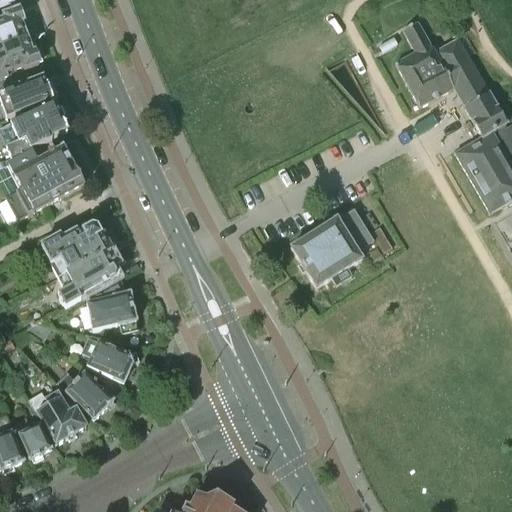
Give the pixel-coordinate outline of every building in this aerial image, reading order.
[(0,0),(0,11),(15,6),(12,0),(0,0)] [(0,52),(26,43),(20,26),(22,25),(18,14),(3,20),(4,22),(0,23),(0,52)] [(481,141),(476,144),(453,157),(488,218),(511,204),(511,127),(506,131),(504,128),(505,127),(457,42),(434,56),(417,25),(402,34),(414,57),(394,67),(419,111),(453,93),(481,141)] [(26,43),(0,52),(0,92),(15,87),(11,76),(22,72),(23,74),(38,69),(33,56),(31,57),(26,43)] [(19,88),(0,95),(0,107),(6,122),(52,105),(47,91),(45,92),(41,83),(20,91),(19,88)] [(12,166),(31,155),(30,154),(52,145),(51,143),(65,137),(53,109),(9,128),(18,146),(5,152),(12,166)] [(37,165),(31,155),(12,166),(7,169),(20,195),(5,203),(17,225),(83,190),(75,173),(73,173),(76,172),(78,163),(74,155),(65,153),(62,154),(62,153),(37,165)] [(335,223),(290,252),(291,253),(315,291),(314,291),(315,293),(317,292),(317,291),(359,265),(361,264),(360,262),(360,263),(356,256),(373,246),(353,214),(336,224),(335,223)] [(58,282),(112,252),(113,249),(108,238),(102,237),(98,239),(94,230),(77,239),(75,235),(61,242),(59,239),(40,250),(58,282)] [(382,256),(390,251),(379,232),(371,237),(382,256)] [(376,251),(369,255),(372,261),(379,257),(376,251)] [(111,254),(112,252),(58,282),(65,295),(57,299),(65,313),(81,305),(79,301),(117,281),(113,274),(120,270),(111,254)] [(118,331),(119,330),(121,339),(137,335),(129,298),(127,299),(119,284),(99,295),(100,300),(95,301),(96,305),(85,307),(92,335),(117,330),(118,331)] [(20,350),(31,340),(24,333),(13,343),(20,350)] [(91,361),(85,372),(122,388),(126,379),(125,378),(130,369),(138,366),(135,357),(128,359),(98,345),(97,346),(88,342),(82,357),(91,361)] [(7,357),(16,352),(11,344),(2,350),(7,357)] [(67,377),(55,388),(93,425),(113,405),(84,377),(75,385),(67,377)] [(27,403),(35,417),(55,449),(66,442),(66,443),(75,438),(74,438),(86,431),(75,412),(69,415),(57,395),(44,403),(40,396),(27,403)] [(5,420),(0,421),(0,475),(0,476),(23,467),(5,420)] [(28,426),(14,432),(29,465),(43,459),(42,458),(50,455),(37,424),(28,428),(28,426)] [(230,511),(231,511),(211,501),(207,508),(196,502),(191,511),(230,511)]
